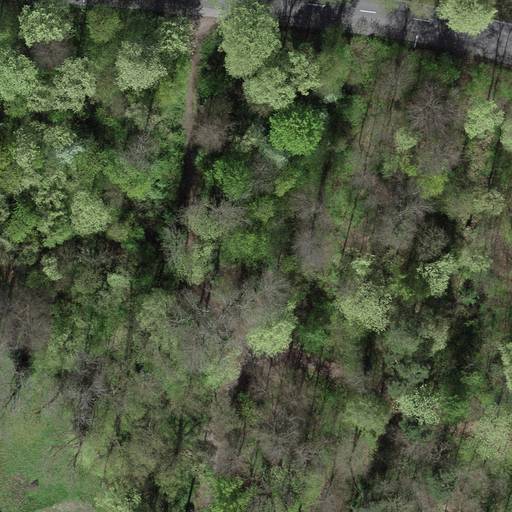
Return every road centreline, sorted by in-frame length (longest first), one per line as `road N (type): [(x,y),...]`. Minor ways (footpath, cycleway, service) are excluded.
road 1 (track): [(201,0),(199,249),(268,353),(431,425),(511,451)]
road 2 (primary): [(276,0),(511,41)]
